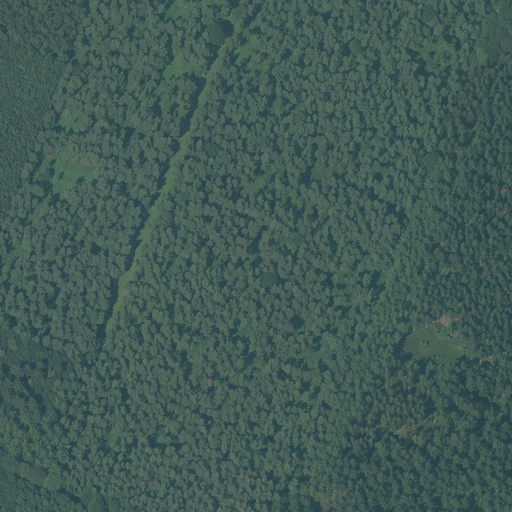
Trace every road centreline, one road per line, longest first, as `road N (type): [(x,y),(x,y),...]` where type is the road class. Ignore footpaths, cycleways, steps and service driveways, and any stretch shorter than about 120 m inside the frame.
road 1 (track): [(497,0),(299,511)]
road 2 (track): [(97,0),(0,234)]
